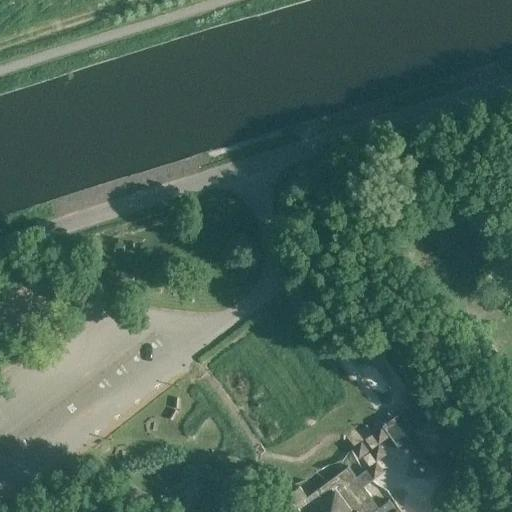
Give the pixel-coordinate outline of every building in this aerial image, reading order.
[(250,172),(233,172),(234,206),(251,206),(250,172)] [(472,341),(475,345),(484,360),(487,363),(498,355),(483,333),(472,341)] [(385,340),(365,355),(397,397),(416,383),(385,340)] [(399,415),(382,428),(398,449),(407,442),(431,472),(441,465),(456,486),(477,470),(423,398),(399,415)] [(396,511),(389,502),(379,510),(348,469),(307,499),(300,489),(278,505),(283,511),(396,511)]
